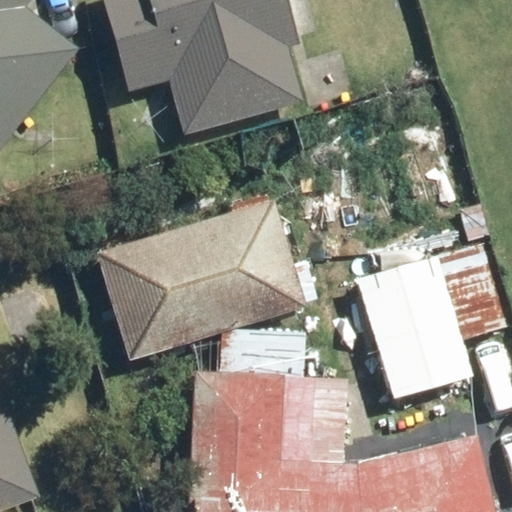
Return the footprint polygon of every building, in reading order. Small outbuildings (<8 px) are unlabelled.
[(0,0),(0,149),(76,60),(20,9),(26,0),(0,0)] [(93,0),(117,90),(162,84),(170,143),(306,108),(289,42),(298,0),(93,0)] [(261,200),(79,260),(115,370),(297,310),(261,200)] [(450,343),(504,328),(480,243),(351,278),(384,402),(460,382),(450,343)] [(227,375),(190,372),(178,511),(498,511),(482,420),(332,464),(339,381),(296,378),(299,345),(230,340),(227,375)] [(0,511),(19,511),(37,506),(0,405),(0,511)]
